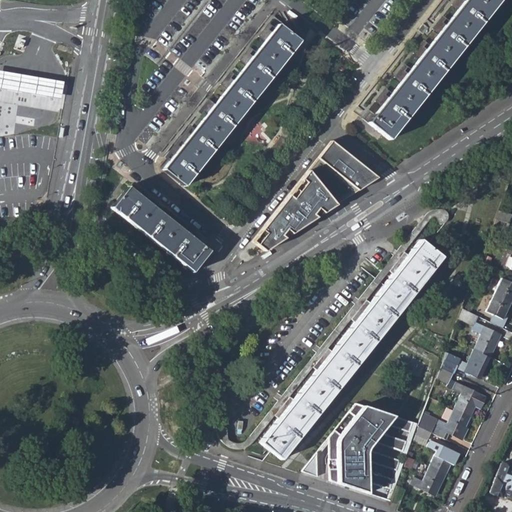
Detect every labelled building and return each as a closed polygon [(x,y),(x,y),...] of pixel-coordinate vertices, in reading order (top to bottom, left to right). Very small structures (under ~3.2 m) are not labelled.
[(368,122),(389,139),(499,0),(465,0),(465,1),(463,0),(454,0),(451,4),(458,9),(445,25),(439,20),(432,28),(439,33),(426,49),(420,44),(413,52),(419,58),(407,73),(400,68),(394,76),(400,81),(388,97),(381,92),(375,100),(381,106),(368,122)] [(298,41),(277,25),(271,33),(264,28),(258,36),(264,41),(252,57),(245,52),(239,60),(245,66),(233,81),(226,76),(219,85),(226,90),(213,106),(207,100),(200,109),(207,114),(194,130),(169,162),(163,169),(184,186),(298,41)] [(63,87),(0,75),(0,90),(60,102),(63,87)] [(194,130),(189,126),(164,158),(169,162),(194,130)] [(378,177),(332,140),(252,240),(265,252),(378,177)] [(111,208),(192,272),(209,250),(192,237),(160,212),(143,199),(137,194),(127,186),(111,208)] [(140,189),(137,194),(143,199),(146,194),(140,189)] [(163,207),(160,212),(192,237),(196,232),(163,207)] [(494,220),(507,224),(509,217),(497,212),(494,220)] [(491,227),(506,232),(507,224),(494,220),(491,227)] [(259,442),(280,459),(441,256),(419,240),(407,255),(392,274),(369,303),(354,322),(331,351),(316,370),(293,400),(278,419),(259,442)] [(272,254),(270,250),(262,256),(263,257),(264,259),(272,254)] [(388,270),(392,274),(407,255),(403,251),(388,270)] [(491,267),(479,261),(476,269),(487,275),(491,267)] [(493,296),(510,304),(511,300),(511,284),(502,279),(493,296)] [(269,285),(271,289),(279,283),(278,281),(277,280),(269,285)] [(485,313),(502,321),(510,304),(493,296),(485,313)] [(350,319),(354,322),(369,303),(365,299),(350,319)] [(461,308),(478,316),(481,309),(464,300),(461,308)] [(473,350),(489,358),(495,346),(493,345),(497,334),(474,323),(478,316),(461,308),(457,319),(472,327),(470,330),(481,335),(473,350)] [(312,367),(316,370),(331,351),(327,348),(312,367)] [(456,369),(476,378),(481,369),(484,369),(489,358),(473,350),(467,364),(445,352),(439,367),(453,374),(456,369)] [(454,409),(470,417),(474,407),(480,409),(485,397),(450,380),(453,374),(439,367),(435,378),(447,384),(447,386),(461,393),(454,409)] [(273,415),(278,419),(293,400),(288,396),(273,415)] [(333,429),(327,436),(328,480),(366,493),(366,481),(388,488),(392,479),(366,470),(365,460),(395,470),(398,460),(366,449),(372,441),(401,451),(405,441),(379,432),(385,424),(408,432),(411,422),(354,403),(347,412),(353,417),(339,434),(333,429)] [(446,432),(461,439),(465,429),(464,428),(470,417),(454,409),(446,424),(422,413),(417,426),(431,433),(443,438),(446,432)] [(415,433),(428,439),(431,433),(417,426),(415,433)] [(429,466),(445,474),(450,463),(453,464),(458,453),(430,440),(427,446),(436,451),(429,466)] [(315,451),(300,471),(316,476),(315,451)] [(403,465),(411,469),(415,460),(407,455),(403,465)] [(500,495),(511,499),(511,469),(500,464),(487,492),(499,497),(500,495)] [(409,484),(432,495),(437,485),(439,486),(445,474),(429,466),(421,482),(412,478),(409,484)] [(390,502),(398,505),(404,490),(396,487),(390,502)]
